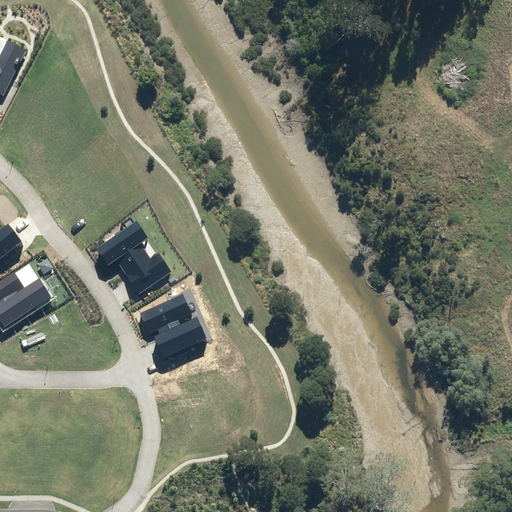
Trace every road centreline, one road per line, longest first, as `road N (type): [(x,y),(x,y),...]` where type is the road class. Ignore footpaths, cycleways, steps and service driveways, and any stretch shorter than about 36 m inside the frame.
road 1 (residential): [(137,371),(128,339),(83,263),(0,163)]
road 2 (residential): [(112,511),(142,479),(149,443),(137,371)]
road 3 (residential): [(7,377),(137,371)]
